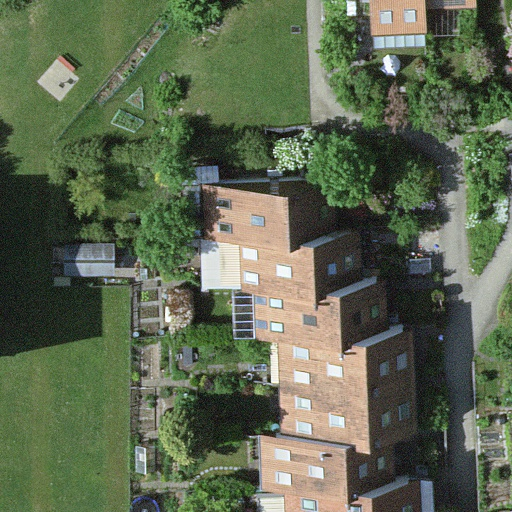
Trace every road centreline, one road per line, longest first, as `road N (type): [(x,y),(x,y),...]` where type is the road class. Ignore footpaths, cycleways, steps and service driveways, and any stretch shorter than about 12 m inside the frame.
road 1 (residential): [(457,334),(450,141)]
road 2 (residential): [(466,511),(457,334)]
